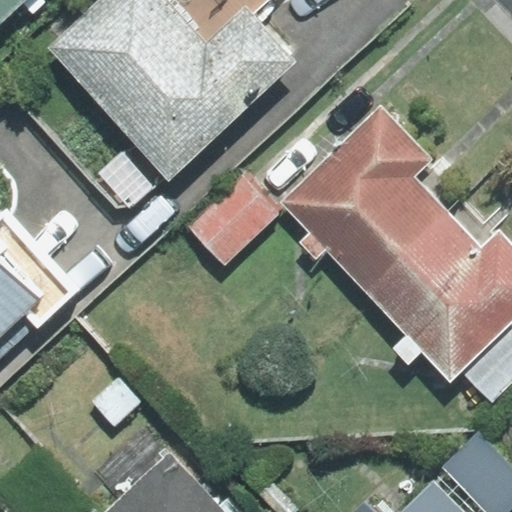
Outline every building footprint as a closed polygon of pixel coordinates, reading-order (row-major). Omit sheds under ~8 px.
[(0,0),(0,20),(22,0),(0,0)] [(207,43),(166,0),(100,0),(49,48),(170,177),(293,62),(243,9),(207,43)] [(365,291),(448,212),(412,175),(429,159),(381,109),(283,203),(311,232),(300,242),(317,260),(326,251),(365,291)] [(280,212),(243,173),(188,224),(225,263),(280,212)] [(0,358),(79,289),(7,207),(0,213),(0,358)] [(482,248),(448,212),(365,291),(407,335),(394,347),(408,363),(422,350),(450,379),(511,320),(511,244),(499,231),(482,248)] [(511,382),(511,330),(466,375),(492,402),(511,382)] [(139,401),(118,378),(93,401),(114,425),(139,401)] [(225,511),(146,427),(98,473),(122,499),(107,511),(225,511)] [(508,511),(511,508),(511,463),(479,431),(396,511),(379,511),(367,500),(354,511),(508,511)] [(41,446),(0,485),(0,502),(9,511),(78,511),(92,499),(41,446)]
